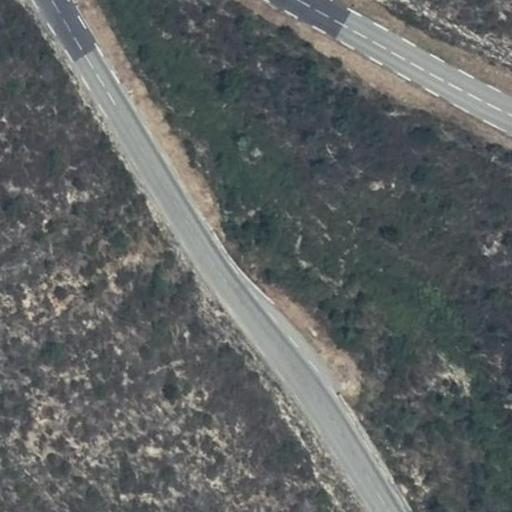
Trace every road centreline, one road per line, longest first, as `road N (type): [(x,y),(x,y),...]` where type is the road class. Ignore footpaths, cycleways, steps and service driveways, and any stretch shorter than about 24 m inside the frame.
road 1 (secondary): [(386,511),(309,387),(175,207),(50,0)]
road 2 (secondary): [(307,0),(511,111)]
